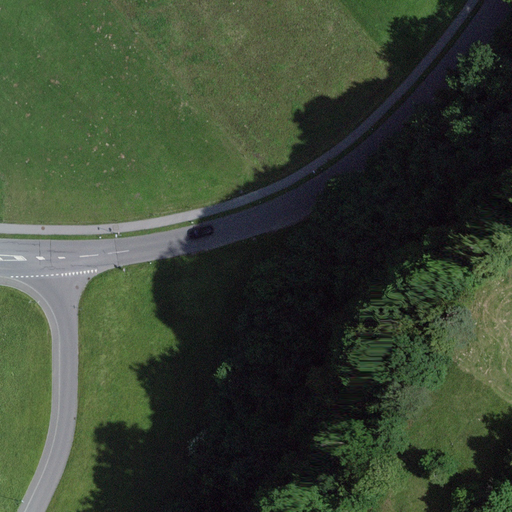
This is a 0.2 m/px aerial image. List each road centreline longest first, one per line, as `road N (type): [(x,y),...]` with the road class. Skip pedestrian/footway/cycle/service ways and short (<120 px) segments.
road 1 (tertiary): [(61,258),(166,244),(307,203),(428,103),(509,0)]
road 2 (residential): [(36,511),(65,412),(61,258)]
